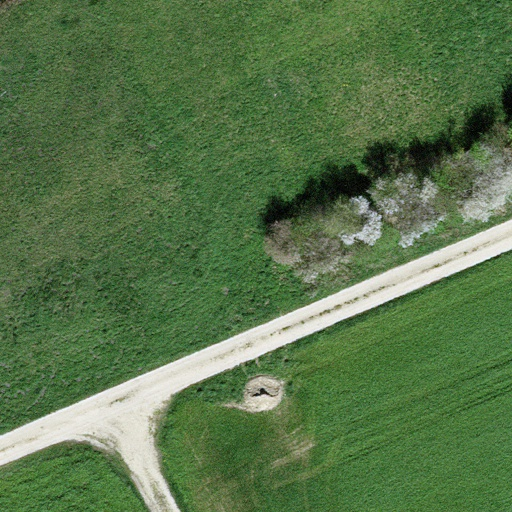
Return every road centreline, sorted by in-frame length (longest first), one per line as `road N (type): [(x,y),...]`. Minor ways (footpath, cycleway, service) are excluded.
road 1 (track): [(0,450),(511,230)]
road 2 (track): [(109,401),(165,511)]
